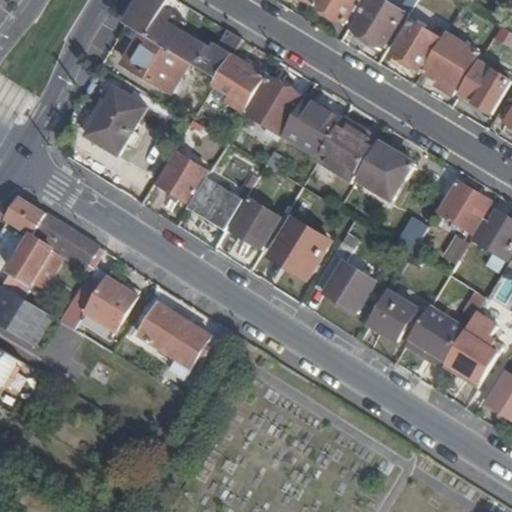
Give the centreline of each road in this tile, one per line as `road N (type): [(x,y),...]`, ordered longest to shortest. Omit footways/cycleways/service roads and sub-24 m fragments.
road 1 (residential): [(19,161),(511,475)]
road 2 (residential): [(226,0),(511,175)]
road 3 (secondary): [(19,161),(104,0)]
